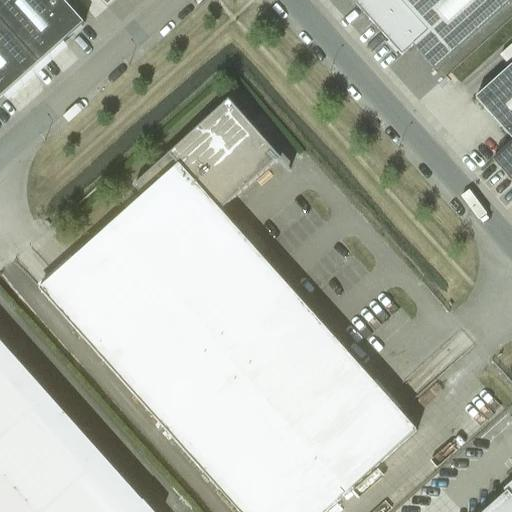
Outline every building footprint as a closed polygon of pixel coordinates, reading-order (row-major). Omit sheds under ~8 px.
[(62,0),(0,0),(0,99),(84,24),(62,0)] [(511,0),(356,0),(359,2),(356,5),(389,42),(386,44),(385,43),(384,43),(397,57),(397,56),(396,55),(398,53),(402,57),(413,46),(435,71),(511,0)] [(511,66),(476,99),(511,139),(511,142),(492,160),(511,182),(511,66)] [(40,290),(39,290),(236,511),(326,511),(417,432),(399,412),(396,415),(370,387),(374,384),(220,212),(278,160),(289,172),(290,171),(229,102),(133,187),(143,198),(73,260),(76,264),(43,293),(40,290)] [(0,511),(151,511),(0,342),(0,511)] [(505,492),(482,511),(511,511),(511,483),(504,491),(505,492)]
